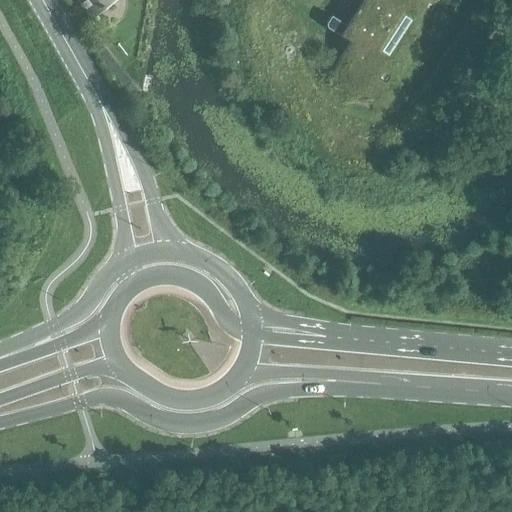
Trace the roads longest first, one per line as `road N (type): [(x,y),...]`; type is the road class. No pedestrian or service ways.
road 1 (primary): [(0,422),(110,399),(185,428),(217,423),(266,395),(343,380)]
road 2 (primary): [(511,355),(319,336)]
road 3 (primary): [(343,380),(511,396)]
road 4 (secondary): [(41,0),(118,139)]
road 5 (secondary): [(118,139),(131,286)]
road 6 (primary): [(250,334),(197,281),(165,275),(131,286)]
road 7 (primary): [(120,364),(153,395),(186,404),(211,397),(240,373)]
road 8 (primary): [(0,401),(120,364)]
road 9 (secondary): [(170,250),(148,185),(118,139)]
